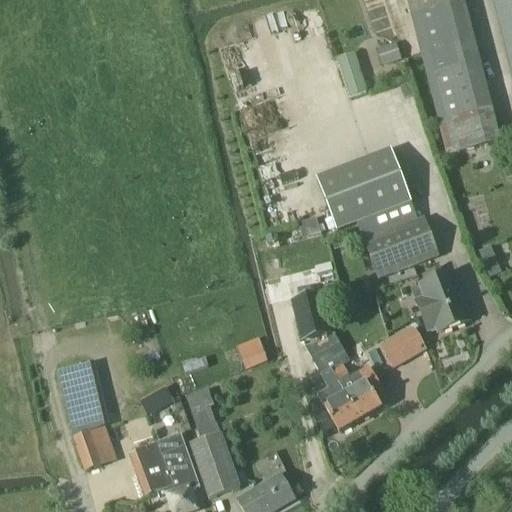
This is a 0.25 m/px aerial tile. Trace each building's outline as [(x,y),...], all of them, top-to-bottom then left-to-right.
[(404,0),(447,161),(502,147),(463,0),(404,0)] [(511,0),(491,0),(511,80),(511,0)] [(380,70),(399,62),(392,45),(373,54),(380,70)] [(353,56),(337,62),(349,100),(366,95),(353,56)] [(316,181),(336,236),(411,208),(390,153),(316,181)] [(378,283),(439,259),(425,222),(363,245),(378,283)] [(497,267),(485,272),(489,280),(501,276),(497,267)] [(416,303),(427,334),(437,330),(439,336),(469,325),(462,306),(458,307),(447,279),(418,291),(422,300),(416,303)] [(323,303),(293,310),(301,342),(302,342),(331,335),(323,303)] [(409,334),(384,347),(394,363),(417,348),(409,334)] [(318,349),(307,355),(329,391),(329,394),(318,400),(324,412),(339,436),(360,424),(332,374),(342,369),(349,364),(335,339),(318,349)] [(267,366),(259,341),(237,348),(245,373),(267,366)] [(342,369),(332,374),(360,424),(382,412),(377,403),(384,399),(367,372),(350,382),(342,369)] [(166,392),(141,407),(148,420),(173,406),(174,406),(172,403),(166,392)] [(186,400),(201,445),(219,439),(210,411),(214,410),(208,392),(186,400)] [(84,474),(101,468),(89,435),(72,441),(84,474)] [(160,504),(166,502),(192,493),(200,490),(181,438),(131,456),(139,479),(138,482),(139,483),(142,485),(147,498),(156,494),(160,504)] [(219,439),(201,445),(189,449),(208,503),(240,492),(222,438),(220,439),(219,439)] [(241,511),(279,511),(287,508),(295,503),(280,478),(237,503),(241,511)] [(198,511),(192,493),(166,502),(170,511),(198,511)]
